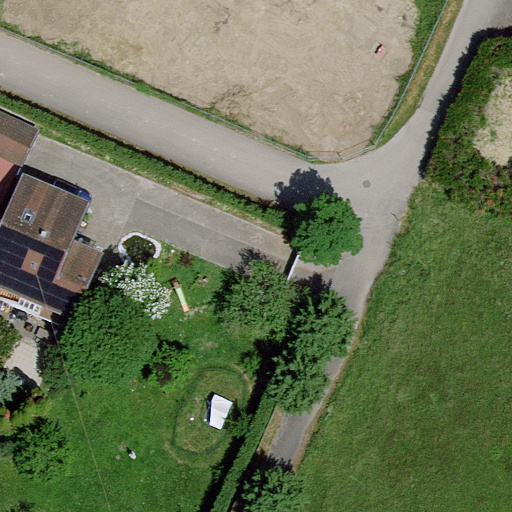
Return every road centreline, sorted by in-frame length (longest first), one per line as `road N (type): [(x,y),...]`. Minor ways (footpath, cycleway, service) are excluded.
road 1 (unclassified): [(0,58),(377,219)]
road 2 (unclassified): [(484,0),(377,219)]
road 3 (unclassified): [(377,219),(338,334)]
